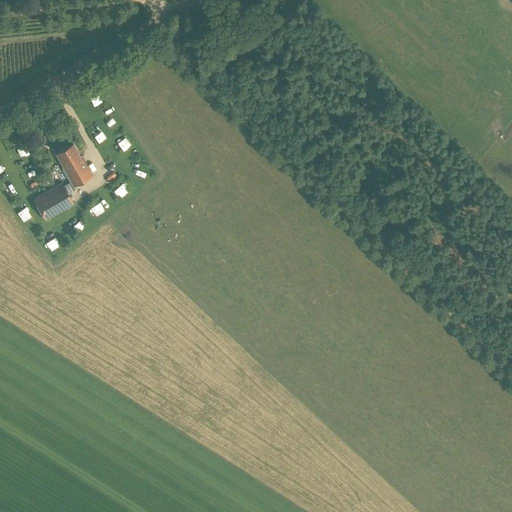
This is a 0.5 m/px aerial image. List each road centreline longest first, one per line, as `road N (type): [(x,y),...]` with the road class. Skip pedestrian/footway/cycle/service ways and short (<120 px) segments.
road 1 (track): [(511,380),(155,23)]
road 2 (unclassified): [(0,112),(193,0)]
road 3 (track): [(0,14),(120,0)]
